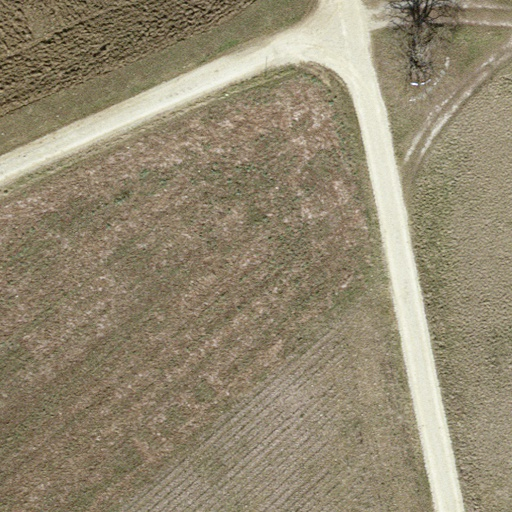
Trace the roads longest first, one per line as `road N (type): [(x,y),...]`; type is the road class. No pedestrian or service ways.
road 1 (track): [(351,23),(454,511)]
road 2 (track): [(0,177),(351,23)]
road 3 (track): [(511,53),(444,106),(388,207)]
road 4 (track): [(511,18),(436,14),(351,23)]
